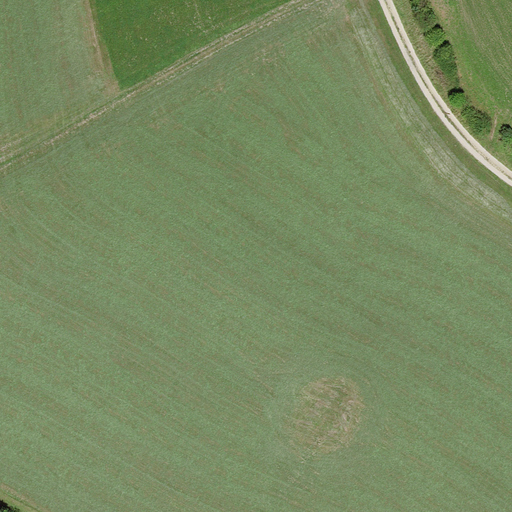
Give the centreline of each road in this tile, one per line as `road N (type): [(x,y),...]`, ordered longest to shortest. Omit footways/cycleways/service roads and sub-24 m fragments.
road 1 (track): [(0,156),(131,68),(280,0)]
road 2 (track): [(382,0),(434,103),(476,153),(511,177)]
